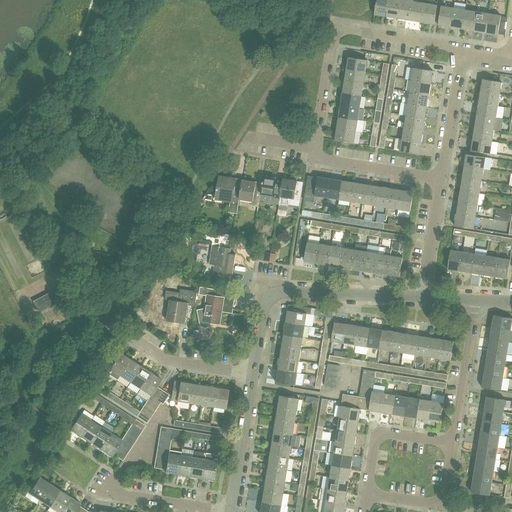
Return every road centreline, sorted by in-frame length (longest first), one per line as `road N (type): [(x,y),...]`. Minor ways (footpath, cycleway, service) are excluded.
road 1 (residential): [(315,150),(335,30),(464,49)]
road 2 (residential): [(425,299),(273,297),(256,376)]
road 3 (residential): [(256,376),(167,361),(107,323)]
road 4 (residential): [(456,446),(479,301)]
road 5 (residential): [(369,495),(379,434),(456,446)]
road 6 (residential): [(369,495),(446,507),(456,446)]
road 7 (residential): [(256,376),(233,511)]
road 8 (residential): [(443,181),(325,161),(315,150)]
road 9 (residential): [(443,181),(464,49)]
road 10 (residential): [(219,511),(117,493),(109,489),(119,475)]
